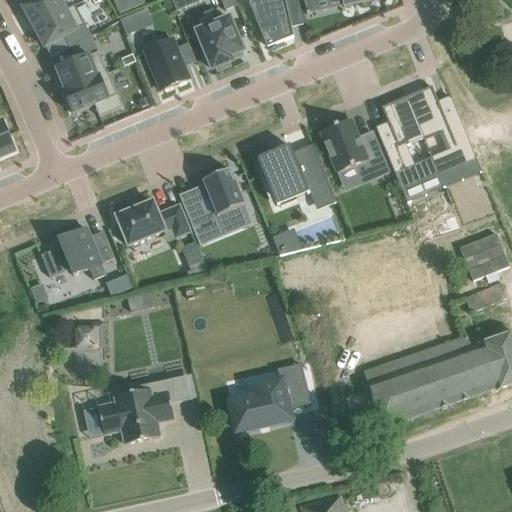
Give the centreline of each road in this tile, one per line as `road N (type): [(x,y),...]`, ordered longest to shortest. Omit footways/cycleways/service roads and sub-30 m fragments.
road 1 (residential): [(60,173),(406,37)]
road 2 (unclassified): [(174,511),(429,451),(511,422)]
road 3 (residential): [(0,48),(60,173)]
